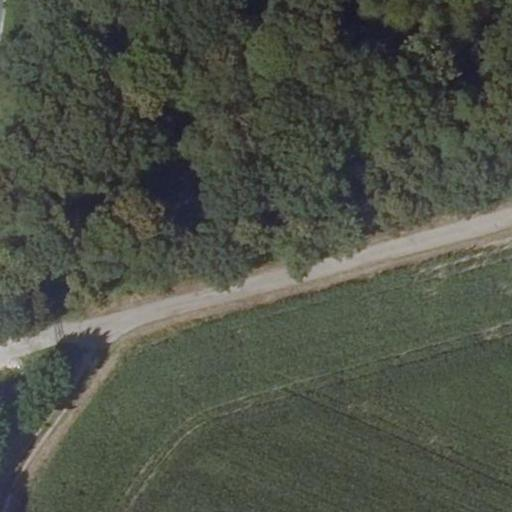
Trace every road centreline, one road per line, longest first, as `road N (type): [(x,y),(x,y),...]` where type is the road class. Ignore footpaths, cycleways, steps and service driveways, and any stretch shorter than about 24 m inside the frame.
road 1 (unclassified): [(511,216),(0,350)]
road 2 (track): [(122,322),(38,437),(1,511)]
